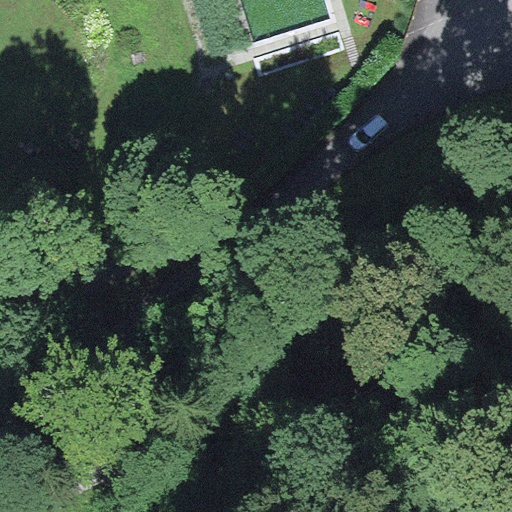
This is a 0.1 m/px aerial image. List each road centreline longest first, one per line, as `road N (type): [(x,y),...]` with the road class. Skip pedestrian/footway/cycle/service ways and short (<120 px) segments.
road 1 (unclassified): [(511,4),(63,375),(0,441)]
road 2 (track): [(21,511),(103,462),(242,440),(372,402),(415,364),(511,311)]
road 3 (track): [(247,224),(191,227),(0,337)]
